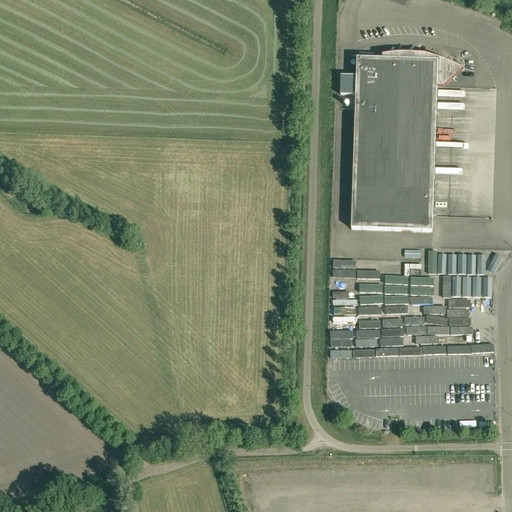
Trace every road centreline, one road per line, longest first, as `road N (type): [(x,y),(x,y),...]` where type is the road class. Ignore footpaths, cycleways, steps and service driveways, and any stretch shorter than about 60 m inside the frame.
road 1 (unclassified): [(508,448),(354,450),(323,437),(311,419),(317,0)]
road 2 (unclassified): [(508,448),(504,313),(511,275)]
